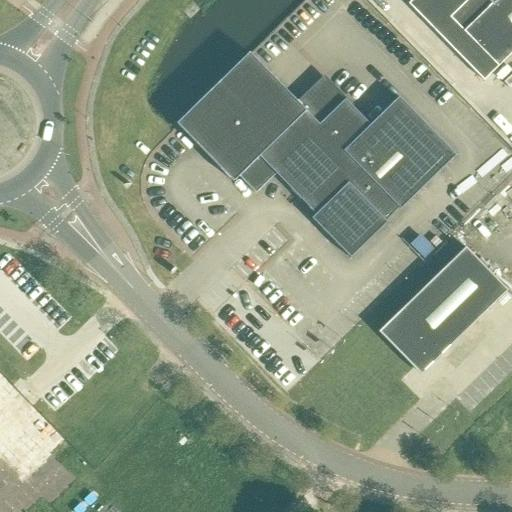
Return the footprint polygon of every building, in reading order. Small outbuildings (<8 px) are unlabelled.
[(511,0),(413,0),(408,5),(483,81),(497,68),(511,53),(511,0)] [(249,55),(248,53),(178,122),(175,125),(178,128),(232,183),(238,178),(255,195),(275,175),(314,216),(310,220),(349,259),(385,224),(384,222),(397,209),(399,211),(454,157),(397,98),(369,126),(344,100),(328,84),(302,110),(296,104),(249,55)] [(420,376),(507,291),(465,248),(378,333),(413,369),(420,376)] [(0,459),(0,511),(21,511),(36,498),(44,507),(70,482),(43,454),(18,478),(0,459)] [(90,494),(83,501),(89,507),(96,500),(90,494)]
